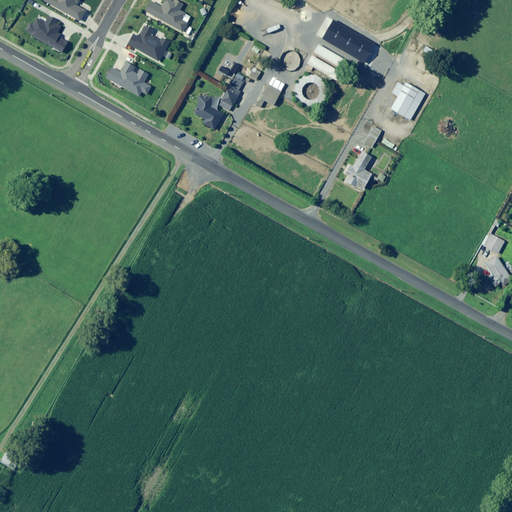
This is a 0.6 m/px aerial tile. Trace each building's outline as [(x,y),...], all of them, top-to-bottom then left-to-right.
[(43,0),(43,1),(79,21),(86,9),(77,4),(79,0),(43,0)] [(181,10),(175,11),(174,1),(161,3),(162,7),(150,0),(149,2),(144,12),(181,33),(187,23),(183,20),(181,10)] [(56,32),(59,26),(55,24),(56,21),(48,16),(44,23),(36,18),(32,25),(30,23),(25,31),(30,34),(29,35),(61,53),(67,43),(62,40),(58,37),(60,34),(56,32)] [(335,21),(324,39),(365,63),(375,44),(335,21)] [(133,34),(127,44),(128,45),(126,49),(135,54),(137,50),(158,62),(169,42),(161,38),(160,41),(150,35),(153,31),(144,26),(138,37),(133,34)] [(307,64),(332,78),(338,69),(338,68),(343,59),(318,45),(313,53),(313,54),(307,64)] [(426,46),(423,51),(429,54),(431,49),(426,46)] [(296,52),(294,52),(292,51),(291,51),(289,51),(287,51),(285,52),(284,53),(283,54),(281,55),(281,57),(280,58),(280,60),(280,62),(280,64),(281,65),(282,67),(283,68),(284,69),(286,70),(287,71),(289,71),(291,71),(293,71),(294,70),(296,69),(297,68),(298,66),(299,65),(300,63),(300,62),(300,60),(300,58),(299,56),(298,55),(297,54),(296,52)] [(134,67),(126,62),(120,73),(111,68),(105,78),(139,96),(141,92),(146,95),(150,86),(143,82),(148,74),(140,70),(137,75),(131,71),(134,67)] [(245,80),(236,75),(218,105),(229,111),(240,92),(238,91),(245,80)] [(313,75),(311,75),(310,75),(307,75),(304,76),(301,77),(299,79),(297,81),(296,84),(295,86),(294,89),(294,92),(294,95),(295,98),(297,101),(298,103),(300,105),(303,106),(306,107),(309,108),(311,108),(314,108),(317,107),(320,105),(322,104),(324,102),(326,99),(327,96),(327,93),(327,91),(327,88),(326,85),(325,82),(323,80),(321,78),(318,76),(316,75),(313,75)] [(416,109),(424,93),(405,83),(404,86),(398,83),(392,94),(397,97),(390,109),(410,120),(416,109)] [(267,84),(260,99),(256,105),(260,107),(264,101),(273,106),(280,91),(267,84)] [(195,113),(194,114),(204,120),(202,123),(214,129),(222,114),(210,107),(211,97),(198,96),(197,106),(194,112),(195,113)] [(376,140),(368,135),(363,144),(371,148),(376,140)] [(387,139),(381,137),(379,142),(385,145),(387,139)] [(371,157),(361,152),(353,167),(349,165),(344,174),(348,176),(344,182),(355,188),(356,186),(363,190),(371,174),(364,170),(371,157)] [(503,241),(490,234),(484,246),(497,253),(503,241)] [(511,280),(496,257),(485,264),(493,277),(489,279),(494,287),(500,283),(502,286),(511,280)]
